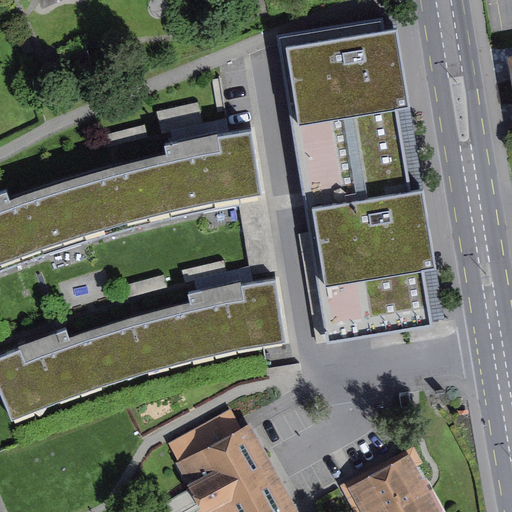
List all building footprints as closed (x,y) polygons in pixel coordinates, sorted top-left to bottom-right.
[(330,41),(375,328),(432,319),(424,269),(439,267),(427,188),(414,190),(401,109),(413,107),(401,30),(330,41)] [(167,124),(169,137),(232,131),(230,117),(167,124)] [(0,274),(16,268),(83,247),(145,229),(190,218),(240,210),(265,206),(253,130),(170,144),(172,151),(139,159),(101,169),(58,182),(16,196),(12,187),(0,191),(0,274)] [(25,349),(0,358),(0,393),(12,419),(43,406),(81,392),(128,376),(170,364),(208,355),(252,346),(289,341),(279,281),(246,286),(244,277),(190,290),(194,302),(160,309),(119,321),(74,337),(70,325),(22,344),(25,349)] [(403,394),(399,395),(401,407),(411,406),(408,393),(403,394)] [(231,412),(172,444),(194,485),(159,504),(163,511),(193,511),(226,494),(235,511),(287,511),(285,509),(276,493),(279,492),(251,442),(244,430),(241,431),(235,420),(231,412)] [(401,455),(344,485),(358,511),(430,511),(406,466),(417,460),(412,449),(401,455)]
